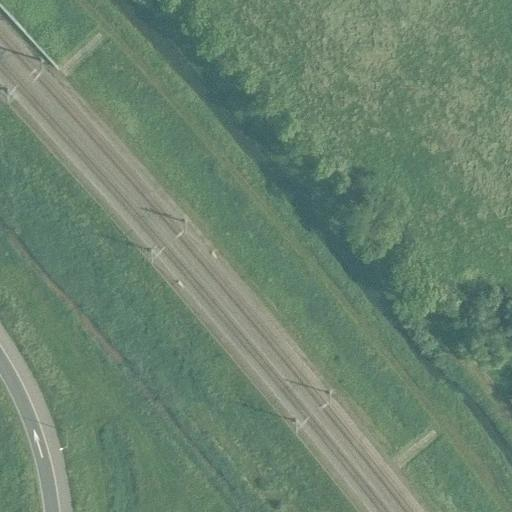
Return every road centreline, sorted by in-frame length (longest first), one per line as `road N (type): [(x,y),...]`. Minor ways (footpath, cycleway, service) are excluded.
road 1 (track): [(507,511),(86,0)]
road 2 (unclassified): [(399,270),(371,221),(172,0)]
road 3 (track): [(511,411),(399,270)]
road 4 (trunk): [(52,511),(36,440),(0,358)]
